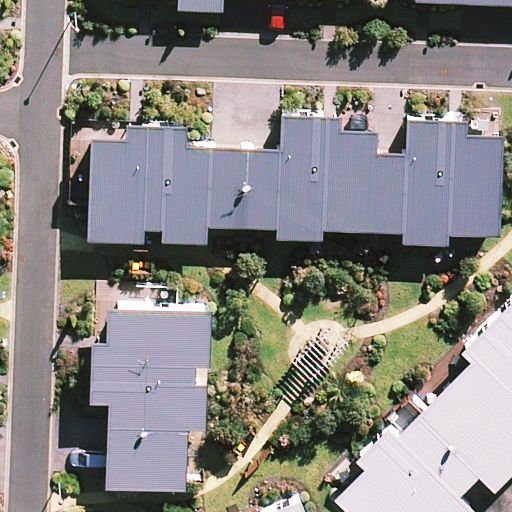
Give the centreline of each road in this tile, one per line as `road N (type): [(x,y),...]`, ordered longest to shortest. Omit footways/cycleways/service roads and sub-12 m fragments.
road 1 (residential): [(46,53),(511,69)]
road 2 (residential): [(43,116),(29,511)]
